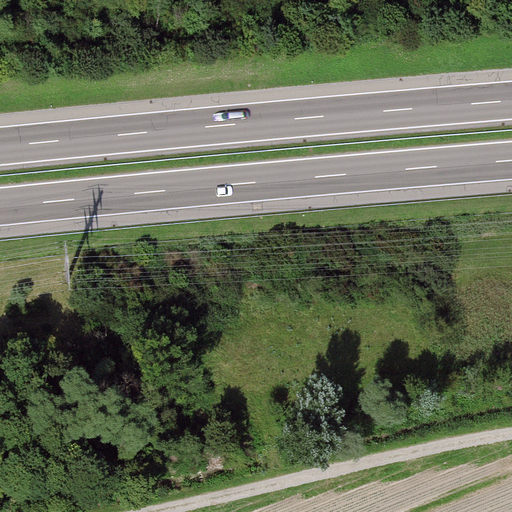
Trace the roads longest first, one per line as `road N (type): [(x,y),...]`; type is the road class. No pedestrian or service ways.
road 1 (motorway): [(0,207),(511,160)]
road 2 (motorway): [(511,101),(0,147)]
road 3 (track): [(511,432),(140,511)]
